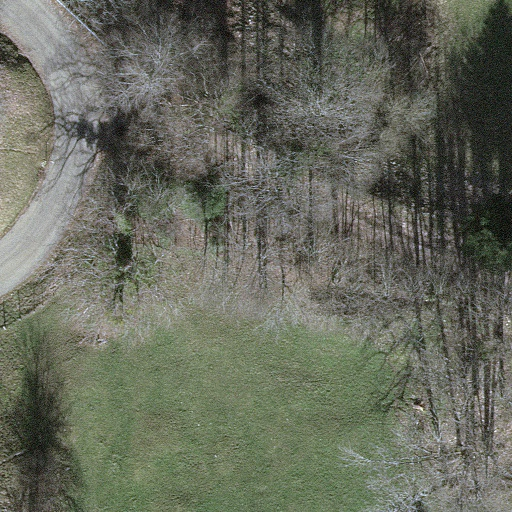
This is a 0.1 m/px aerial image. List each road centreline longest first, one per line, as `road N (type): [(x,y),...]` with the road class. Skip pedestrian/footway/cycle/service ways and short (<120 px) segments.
road 1 (track): [(72,58),(338,200),(511,256)]
road 2 (unclassified): [(27,0),(72,58),(82,93),(79,140),(49,216),(0,268)]
